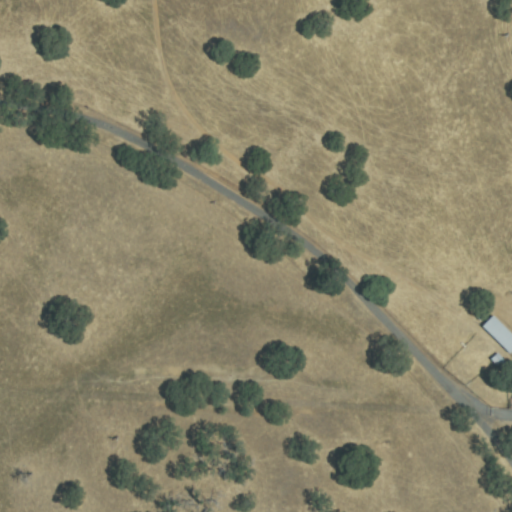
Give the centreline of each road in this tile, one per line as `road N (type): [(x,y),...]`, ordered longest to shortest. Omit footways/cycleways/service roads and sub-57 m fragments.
road 1 (residential): [(511,458),(305,232),(179,155),(104,121),(51,103),(0,98)]
road 2 (track): [(325,247),(169,79),(156,0)]
